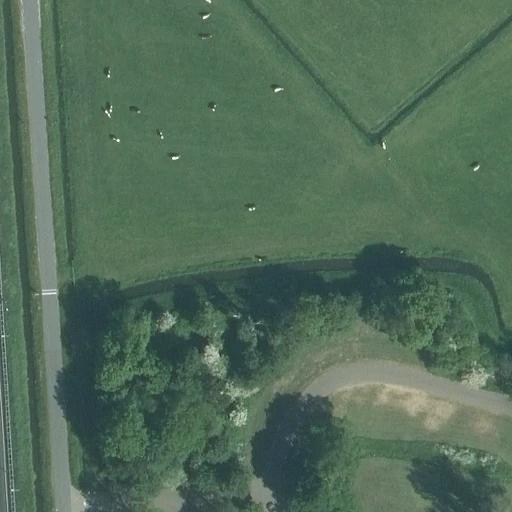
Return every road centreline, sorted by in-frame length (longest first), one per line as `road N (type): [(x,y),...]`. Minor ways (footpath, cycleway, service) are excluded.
road 1 (unclassified): [(59,504),(30,0)]
road 2 (unclassified): [(59,504),(180,495)]
